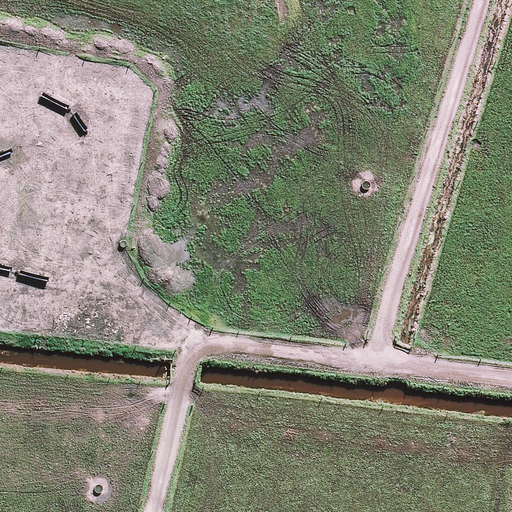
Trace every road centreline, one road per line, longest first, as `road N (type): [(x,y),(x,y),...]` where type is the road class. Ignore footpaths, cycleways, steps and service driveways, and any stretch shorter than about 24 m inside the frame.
road 1 (track): [(386,380),(495,0)]
road 2 (track): [(164,511),(197,349),(386,380)]
road 3 (track): [(386,380),(511,389)]
